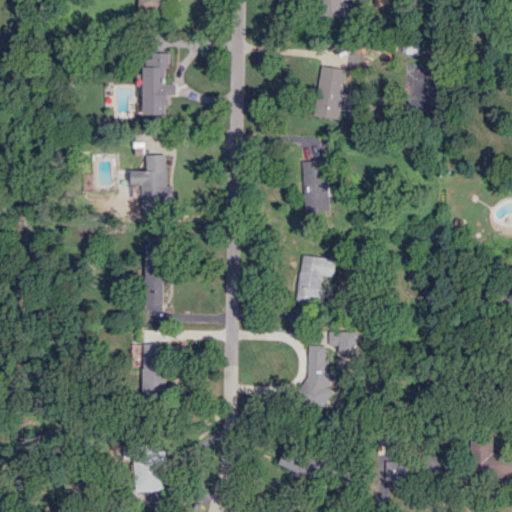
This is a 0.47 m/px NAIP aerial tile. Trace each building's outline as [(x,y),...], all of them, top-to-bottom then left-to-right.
[(141,0),(141,9),(165,10),(165,0),(141,0)] [(317,0),(319,18),(345,16),(343,0),(317,0)] [(170,53),(146,53),(144,114),(169,115),(170,95),(177,95),(178,84),(169,84),(170,53)] [(344,68),(320,66),(315,116),(339,119),(344,68)] [(170,154),(148,155),(148,170),(133,171),(134,188),(144,188),(144,202),(171,202),(170,154)] [(326,160),(302,161),(304,212),(328,211),(326,160)] [(148,243),(148,305),(167,305),(167,243),(148,243)] [(335,259),(301,255),(296,300),(323,303),(324,290),(319,289),(321,275),(333,276),(335,259)] [(144,404),(167,404),(169,329),(146,329),(144,404)] [(337,346),(337,354),(357,355),(357,332),(327,331),(327,345),(337,346)] [(305,401),(328,402),(328,388),(326,388),(327,345),(306,345),(305,401)] [(511,453),(492,453),(493,438),(475,438),(474,476),(511,477),(511,453)] [(136,491),(161,490),(159,444),(124,445),(124,458),(134,457),(136,491)] [(328,455),(283,452),(282,474),(327,476),(328,455)] [(384,480),(406,480),(405,461),(383,461),(384,480)]
